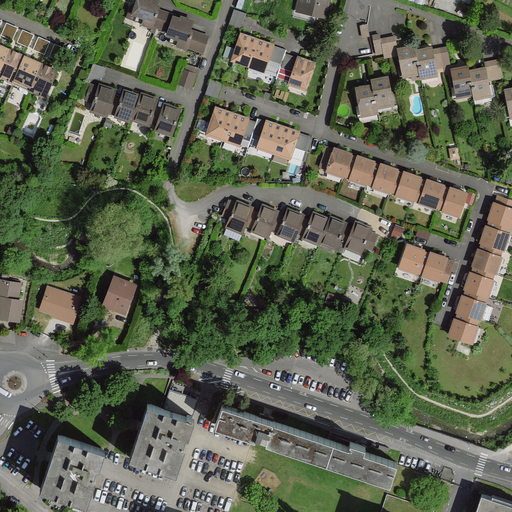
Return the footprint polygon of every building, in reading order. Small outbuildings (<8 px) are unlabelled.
[(137,0),(134,10),(138,12),(135,21),(152,27),(153,26),(157,12),(155,8),(158,0),(157,0),(137,0)] [(325,18),(329,0),(303,0),(303,1),(305,1),(302,13),(325,18)] [(245,13),(235,9),(230,23),(240,26),(245,13)] [(173,17),(157,12),(153,26),(159,28),(169,31),(173,17)] [(180,19),(173,17),(169,31),(172,32),(169,42),(187,48),(187,47),(192,33),(190,29),(192,21),(181,17),(180,19)] [(6,24),(1,35),(12,40),(18,29),(6,24)] [(370,36),(368,24),(361,25),(364,37),(370,36)] [(22,31),(17,43),(29,48),(34,36),(22,31)] [(208,38),(192,33),(187,47),(204,52),(208,38)] [(257,39),(242,34),(237,49),(233,59),(249,65),(257,39)] [(383,52),(381,40),(380,35),(373,36),(376,53),(383,52)] [(398,49),(396,37),(388,38),(392,55),(399,54),(398,49)] [(39,38),(34,49),(45,54),(50,43),(39,38)] [(392,55),(388,38),(381,40),(383,52),(384,57),(392,55)] [(273,45),(257,39),(249,65),(265,70),(266,68),(269,60),(273,45)] [(0,45),(0,68),(9,49),(0,45)] [(55,45),(49,57),(61,62),(66,50),(55,45)] [(233,59),(237,49),(227,45),(223,56),(233,59)] [(286,49),(273,45),(269,60),(282,64),(285,53),(286,49)] [(415,46),(398,49),(399,54),(403,74),(420,71),(416,50),(415,46)] [(433,47),(416,50),(420,71),(421,76),(437,72),(436,68),(433,50),(433,47)] [(447,47),(440,49),(444,66),(451,65),(447,47)] [(25,56),(9,49),(0,68),(0,76),(5,79),(13,83),(25,56)] [(440,49),(433,50),(436,68),(444,66),(440,49)] [(294,72),(299,57),(285,53),(282,64),(281,68),(294,72)] [(41,63),(25,56),(13,83),(29,90),(41,63)] [(315,63),(299,57),(294,72),(291,81),(290,83),(306,89),(315,63)] [(282,64),(269,60),(266,68),(279,73),(281,68),(282,64)] [(500,60),(492,62),(496,79),(503,77),(500,60)] [(485,63),(486,67),(488,80),(496,79),(492,62),(485,63)] [(57,70),(41,63),(29,90),(46,97),(57,70)] [(103,78),(106,68),(94,64),(87,80),(103,78)] [(468,66),(452,69),(457,95),(473,91),(469,71),(468,66)] [(486,67),(469,71),(473,91),(474,96),(491,93),(488,80),(486,67)] [(291,81),(294,72),(281,68),(279,73),(278,77),(291,81)] [(196,74),(182,69),(178,83),(192,88),(196,74)] [(372,80),(373,85),(377,105),(394,102),(389,77),(372,80)] [(220,83),(210,80),(206,94),(216,97),(220,83)] [(94,102),(99,87),(91,85),(86,99),(94,102)] [(378,110),(377,105),(373,85),(356,88),(362,113),(378,110)] [(108,115),(109,112),(114,97),(116,91),(99,86),(99,87),(94,102),(91,109),(108,115)] [(124,91),(121,99),(116,114),(116,115),(132,121),(133,118),(140,97),(124,91)] [(493,100),(491,93),(474,96),(476,105),(484,103),(484,102),(493,100)] [(140,97),(133,118),(149,124),(150,122),(155,107),(158,100),(141,95),(140,97)] [(121,99),(114,97),(109,112),(116,114),(121,99)] [(164,105),(162,110),(158,124),(156,129),(173,134),(180,111),(173,108),(164,105)] [(162,110),(155,107),(150,122),(158,124),(162,110)] [(233,113),(217,108),(212,123),(208,132),(208,134),(224,139),(233,113)] [(248,118),(233,113),(224,139),(239,144),(240,143),(243,133),(248,118)] [(208,132),(212,123),(200,118),(196,128),(208,132)] [(253,133),(257,122),(248,118),(243,133),(252,136),(253,133)] [(257,122),(253,133),(263,136),(268,121),(258,118),(257,122)] [(283,127),(268,121),(263,136),(259,147),(274,153),(283,127)] [(299,132),(283,127),(274,153),(290,158),(291,157),(294,147),(299,132)] [(156,135),(169,140),(171,135),(158,130),(156,135)] [(294,147),(305,150),(307,151),(312,136),(299,132),(294,147)] [(252,136),(243,133),(240,143),(249,147),(250,144),(252,136)] [(253,133),(252,136),(250,144),(259,147),(263,136),(253,133)] [(305,150),(294,147),(291,157),(302,161),(305,150)] [(328,169),(335,150),(327,147),(321,167),(328,169)] [(460,158),(458,147),(450,149),(452,159),(460,158)] [(351,154),(335,148),(335,150),(328,169),(327,171),(343,176),(351,154)] [(374,162),(351,154),(343,176),(367,184),(374,162)] [(398,170),(374,162),(367,184),(390,192),(398,170)] [(421,177),(398,170),(390,192),(413,200),(421,177)] [(444,185),(421,177),(413,200),(436,208),(444,185)] [(467,193),(444,185),(436,208),(459,216),(467,193)] [(499,196),(496,203),(511,208),(511,200),(509,199),(499,196)] [(223,215),(230,218),(236,203),(229,201),(223,215)] [(244,232),(246,225),(252,210),(253,209),(237,202),(236,203),(230,218),(228,225),(244,232)] [(495,202),(489,218),(511,226),(511,225),(511,208),(496,203),(495,202)] [(262,206),(259,213),(253,228),(253,229),(269,236),(272,229),(278,214),(278,213),(262,206)] [(259,213),(252,210),(246,225),(253,228),(259,213)] [(287,210),(285,217),(279,231),(278,233),(295,240),(297,233),(303,218),(304,216),(287,210)] [(285,217),(278,214),(272,229),(279,231),(285,217)] [(313,214),(310,221),(304,235),(304,237),(319,243),(320,243),(321,241),(329,220),(313,214)] [(310,221),(303,218),(297,233),(304,235),(310,221)] [(330,218),(329,220),(321,241),(337,248),(340,241),(346,226),(346,225),(330,218)] [(489,218),(481,242),(504,249),(511,226),(489,218)] [(355,223),(352,229),(347,244),(346,246),(362,253),(364,247),(370,232),(371,230),(355,223)] [(403,227),(396,224),(392,233),(399,235),(403,227)] [(352,229),(346,226),(340,241),(347,244),(352,229)] [(378,235),(370,232),(364,247),(372,250),(378,235)] [(481,242),(473,265),(496,273),(504,249),(481,242)] [(413,246),(408,244),(400,267),(416,272),(417,271),(424,273),(431,254),(423,251),(424,250),(413,246)] [(447,258),(431,252),(431,254),(424,273),(423,275),(439,280),(440,279),(447,281),(454,262),(446,259),(447,258)] [(473,265),(466,288),(488,296),(496,273),(473,265)] [(116,280),(105,305),(126,313),(136,288),(116,280)] [(0,304),(0,305),(0,306),(0,319),(19,323),(22,303),(18,303),(21,286),(0,282),(0,304)] [(80,299),(48,288),(41,311),(54,315),(54,318),(72,324),(80,299)] [(466,288),(458,311),(481,319),(488,296),(466,288)] [(451,330),(450,335),(472,342),(481,319),(458,311),(451,330)] [(170,390),(165,407),(192,416),(198,399),(170,390)] [(146,401),(128,457),(176,473),(185,445),(183,444),(186,435),(188,436),(194,417),(192,416),(165,407),(163,406),(146,401)] [(222,403),(215,422),(253,434),(256,435),(257,433),(268,437),(267,439),(391,480),(397,462),(365,451),(366,446),(351,441),(350,445),(222,403)] [(77,505),(95,449),(52,435),(34,491),(67,501),(77,505)] [(433,511),(434,510),(387,494),(381,511),(433,511)] [(511,511),(511,505),(482,496),(477,511),(511,511)] [(74,511),(77,505),(67,501),(64,511),(68,511),(74,511)]
